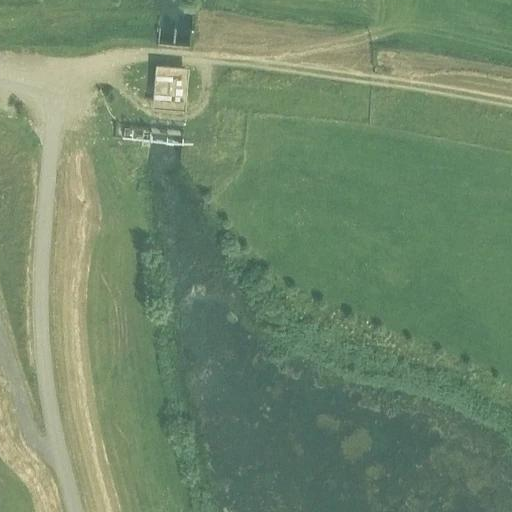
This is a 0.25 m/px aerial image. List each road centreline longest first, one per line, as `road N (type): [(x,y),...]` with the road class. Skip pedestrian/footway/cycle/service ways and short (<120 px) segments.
road 1 (track): [(52,99),(128,53),(511,104)]
road 2 (unclassified): [(52,99),(40,321),(73,511)]
road 3 (track): [(399,0),(393,19),(367,35),(243,65)]
